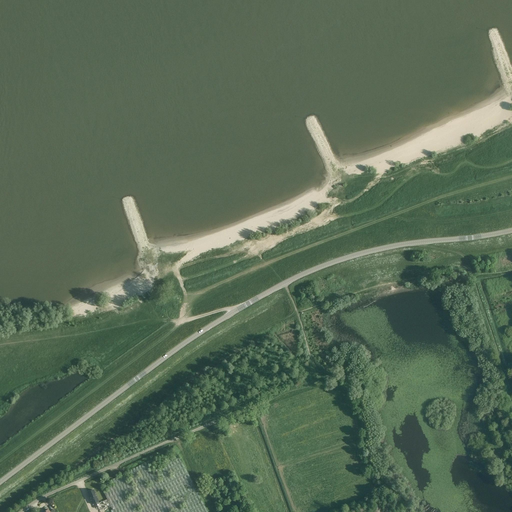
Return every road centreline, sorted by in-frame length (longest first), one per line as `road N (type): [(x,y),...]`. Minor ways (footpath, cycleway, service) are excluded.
road 1 (tertiary): [(0,482),(169,353),(286,280),(398,245),(511,230)]
road 2 (unclassified): [(19,511),(263,398)]
road 3 (track): [(298,316),(378,283),(469,269)]
road 4 (track): [(311,370),(337,377),(360,406),(366,448),(391,491)]
